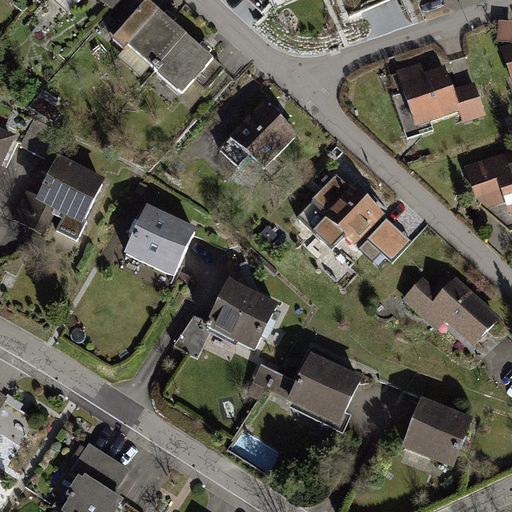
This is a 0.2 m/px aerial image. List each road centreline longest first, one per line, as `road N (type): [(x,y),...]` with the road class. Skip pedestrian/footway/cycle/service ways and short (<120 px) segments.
road 1 (residential): [(0,334),(282,511)]
road 2 (residential): [(315,94),(511,282)]
road 3 (residential): [(315,94),(344,68),(511,8)]
road 4 (residential): [(205,0),(315,94)]
